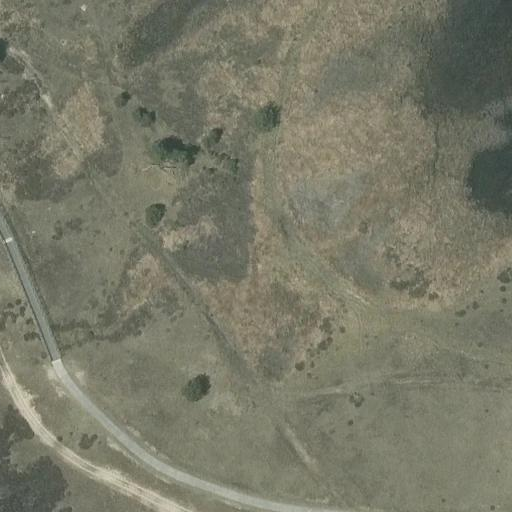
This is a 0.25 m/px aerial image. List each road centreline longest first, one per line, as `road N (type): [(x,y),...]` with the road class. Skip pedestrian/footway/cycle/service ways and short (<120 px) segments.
road 1 (track): [(0,44),(29,65),(80,161),(341,511)]
road 2 (unknown): [(0,371),(36,430),(147,511)]
